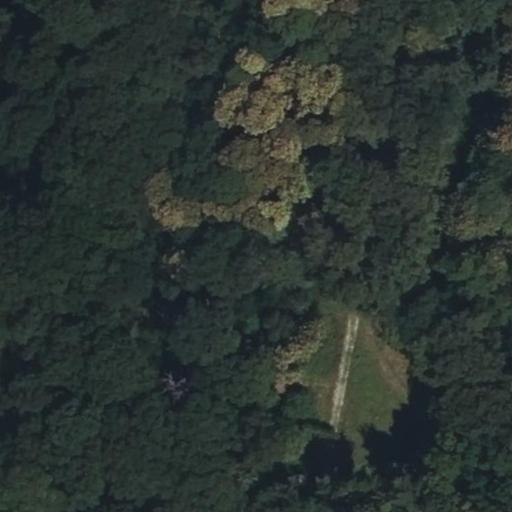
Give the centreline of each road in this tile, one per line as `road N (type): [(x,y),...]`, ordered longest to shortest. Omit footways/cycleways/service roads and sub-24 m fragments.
road 1 (track): [(403,0),(293,511)]
road 2 (track): [(511,474),(319,392)]
